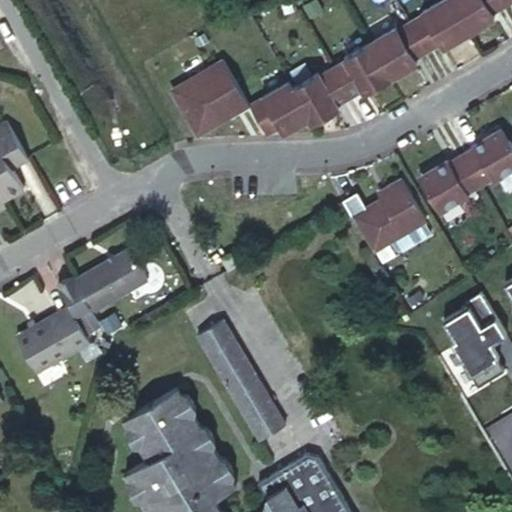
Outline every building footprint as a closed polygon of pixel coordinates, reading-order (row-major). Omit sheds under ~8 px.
[(421,16),(407,24),(422,51),(435,44),(438,48),(465,33),(446,0),(440,0),(418,12),(421,16)] [(446,0),(465,33),(491,18),(489,14),(503,6),(499,0),(446,0)] [(298,9),(303,18),(312,12),(307,4),(298,9)] [(391,27),(365,42),(385,78),(411,63),(409,59),(422,51),(407,24),(394,32),(391,27)] [(340,62),(327,68),(342,95),(356,89),(358,93),(385,78),(365,42),(338,57),(340,62)] [(220,60),(170,87),(195,133),(213,122),(209,116),(226,107),(229,113),(245,105),(244,104),(220,60)] [(312,71),(285,86),(303,117),(305,122),(332,107),(329,103),(342,95),(327,68),(314,76),(312,71)] [(257,97),(244,104),(245,105),(261,134),(273,127),(276,132),(303,117),(285,86),(282,80),(255,94),(257,97)] [(209,116),(213,122),(229,113),(226,107),(209,116)] [(0,202),(26,187),(14,165),(9,157),(24,148),(9,122),(0,126),(0,202)] [(498,122),(490,126),(495,134),(503,129),(498,122)] [(471,143),(458,150),(476,180),(489,172),(490,175),(511,161),(511,145),(503,129),(495,134),(490,126),(469,139),(471,143)] [(29,157),(24,148),(9,157),(14,165),(29,157)] [(444,154),(423,167),(427,174),(420,179),(436,207),(466,190),(464,187),(476,180),(458,150),(446,158),(444,154)] [(415,171),(420,179),(427,174),(423,167),(415,171)] [(384,191),(348,213),(366,241),(381,232),(385,238),(422,215),(397,175),(380,185),(384,191)] [(71,279),(56,287),(68,307),(76,322),(148,282),(130,249),(72,281),(71,279)] [(228,271),(237,266),(230,253),(221,258),(228,271)] [(511,275),(503,281),(511,296),(511,301),(510,302),(511,305),(511,275)] [(491,341),(506,332),(481,291),(466,301),(467,303),(442,318),(453,337),(449,339),(475,382),(501,366),(495,355),(498,353),(491,341)] [(34,375),(88,344),(76,322),(68,307),(26,331),(29,336),(16,344),(34,375)] [(198,330),(261,434),(287,419),(225,314),(198,330)] [(13,338),(16,344),(29,336),(26,331),(13,338)] [(148,459),(125,472),(129,478),(126,484),(136,499),(142,501),(148,510),(146,511),(358,511),(338,478),(327,476),(278,505),(282,511),(252,511),(250,507),(251,501),(243,486),(236,484),(231,475),(233,469),(224,454),(217,453),(211,443),(214,437),(205,423),(199,421),(195,416),(197,409),(188,394),(181,392),(177,384),(123,415),(127,423),(126,430),(134,445),(141,447),(142,448),(148,459)]
